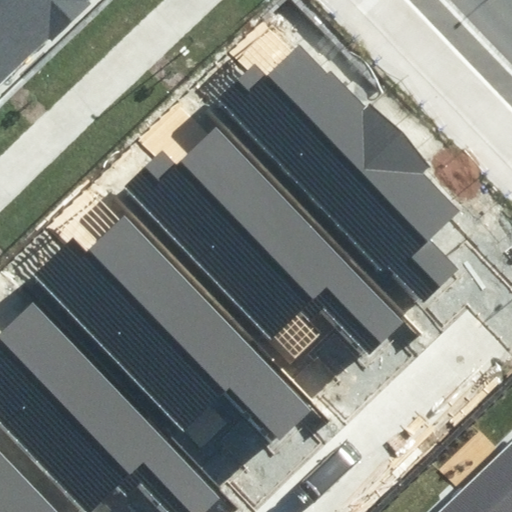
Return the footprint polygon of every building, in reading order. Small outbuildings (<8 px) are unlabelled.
[(0,0),(0,81),(83,0),(0,0)] [(216,98),(421,307),(460,270),(430,240),(461,210),(297,43),(264,74),(252,62),(216,98)] [(169,149),(130,187),(303,363),(336,331),(362,357),(401,318),(221,136),(188,169),(169,149)] [(73,235),(34,273),(208,449),(241,416),(267,442),(306,404),(126,222),(93,254),(73,235)] [(0,332),(0,410),(100,511),(136,511),(151,497),(165,511),(188,511),(216,485),(36,303),(3,335),(0,332)] [(511,511),(511,436),(431,511),(511,511)] [(0,511),(57,511),(0,454),(0,511)]
